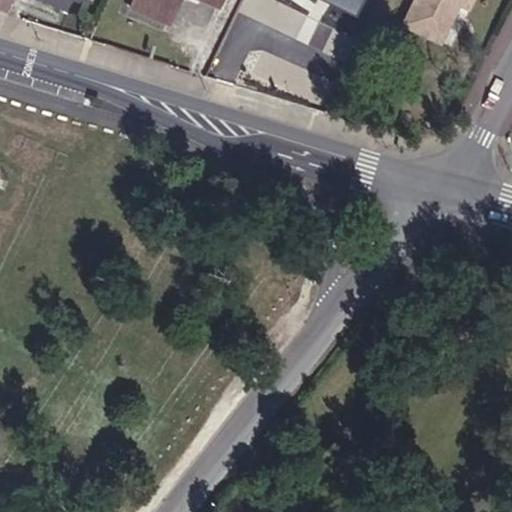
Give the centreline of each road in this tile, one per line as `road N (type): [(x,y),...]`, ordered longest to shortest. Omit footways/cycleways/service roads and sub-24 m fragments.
road 1 (secondary): [(0,49),(425,183)]
road 2 (residential): [(425,183),(382,251),(178,511)]
road 3 (tertiary): [(462,194),(511,76)]
